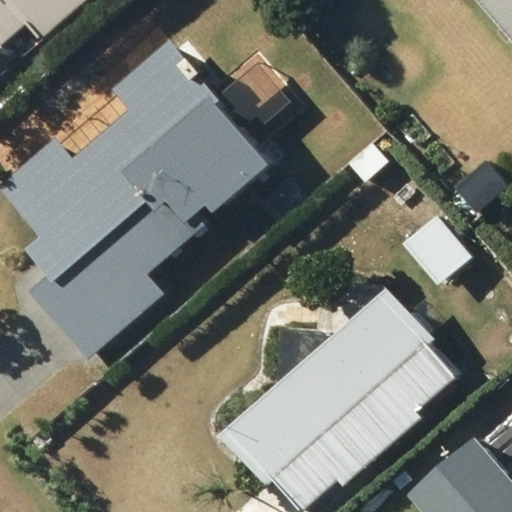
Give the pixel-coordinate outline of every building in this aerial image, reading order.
[(0,0),(0,44),(25,23),(39,39),(84,0),(0,0)] [(511,0),(467,0),(511,51),(511,0)] [(260,171),(205,108),(213,101),(161,42),(106,90),(124,110),(66,161),(49,140),(0,182),(0,196),(35,237),(17,253),(39,278),(23,292),(83,361),(159,295),(141,274),(260,171)] [(369,141),(344,163),(361,183),(386,161),(369,141)] [(286,177),(257,203),(274,223),(304,197),(286,177)] [(418,415),(415,412),(449,379),(414,342),(420,337),(376,291),(316,348),(297,329),(273,352),(289,369),(214,441),(259,489),(266,482),(294,511),(300,511),(333,481),(341,489),(418,415)] [(511,511),(511,476),(469,427),(401,486),(423,511),(511,511)]
